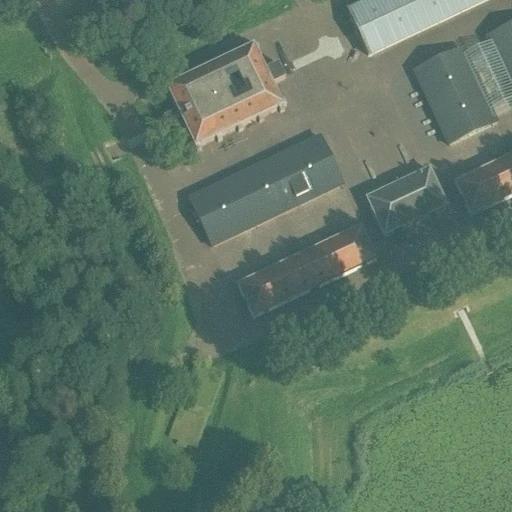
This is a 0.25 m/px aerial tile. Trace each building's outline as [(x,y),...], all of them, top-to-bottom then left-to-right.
[(368,57),(491,0),(377,0),(348,14),(368,57)] [(511,92),(511,28),(488,40),(491,48),(511,92)] [(166,90),(177,112),(163,119),(170,135),(184,128),(194,150),(282,108),(271,85),(285,78),(278,64),(264,71),(253,48),(166,90)] [(511,92),(491,48),(466,60),(496,124),(511,117),(511,92)] [(449,146),(496,124),(466,60),(462,52),(415,74),(449,146)] [(112,171),(109,166),(123,159),(122,158),(121,156),(111,161),(107,154),(104,146),(114,141),(113,139),(99,145),(101,149),(89,154),(79,159),(60,168),(58,165),(44,171),(46,174),(56,169),(60,177),(64,184),(53,189),(54,192),(68,186),(66,182),(86,172),(89,171),(94,180),(112,171)] [(212,248),(343,187),(320,139),(189,201),(212,248)] [(470,216),(511,196),(511,159),(456,186),(470,216)] [(384,237),(446,208),(429,172),(367,201),(384,237)] [(253,319),(375,262),(360,231),(239,288),(253,319)] [(454,260),(448,262),(447,260),(443,252),(442,249),(439,250),(444,261),(436,264),(429,268),(424,257),(421,259),(426,269),(427,272),(431,270),(451,312),(447,313),(449,317),(454,327),(456,326),(451,315),(459,312),(466,308),(471,318),(474,317),(470,308),(468,304),(464,305),(453,282),(462,278),(454,260)] [(195,448),(223,375),(210,370),(195,365),(191,376),(168,437),(175,440),(173,445),(186,450),(188,445),(195,448)]
